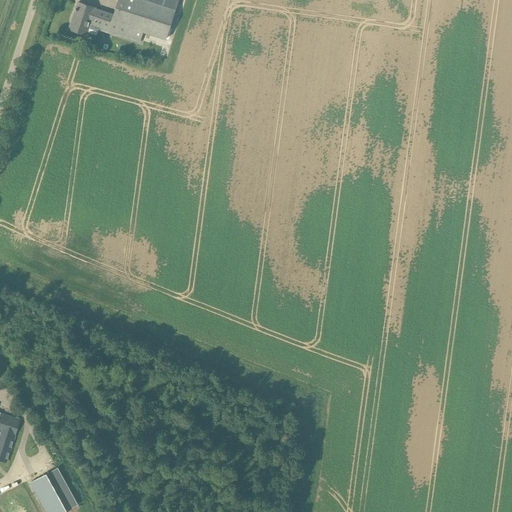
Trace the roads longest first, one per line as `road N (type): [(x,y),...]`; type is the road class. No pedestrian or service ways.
road 1 (track): [(0,286),(296,402),(305,412),(290,511)]
road 2 (track): [(0,348),(100,511)]
